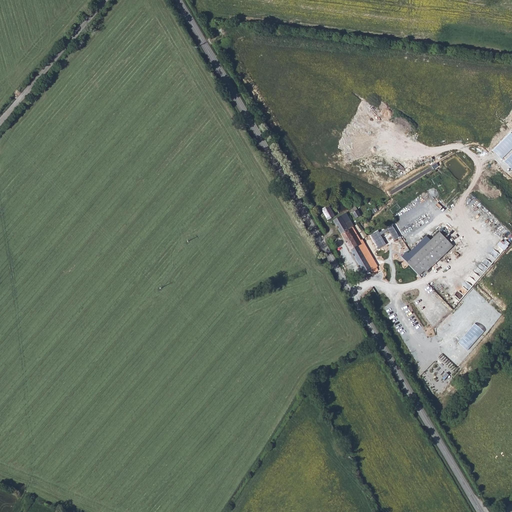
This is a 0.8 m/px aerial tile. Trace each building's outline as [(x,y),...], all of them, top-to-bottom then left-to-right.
[(329,205),(322,209),(328,220),(335,216),(329,205)] [(378,266),(371,254),(363,240),(362,239),(361,240),(353,228),(353,227),(354,226),(345,213),(333,221),(341,234),(350,250),(365,274),(368,272),(370,275),(378,270),(376,267),(378,266)] [(395,221),(403,235),(405,234),(397,220),(395,221)] [(399,237),(391,224),(381,229),(377,227),(364,235),(366,238),(363,240),(371,254),(399,237)] [(413,257),(412,257),(424,270),(426,271),(453,246),(439,232),(430,240),(427,236),(409,253),(411,256),(412,255),(413,257)] [(419,275),(424,270),(412,257),(413,257),(412,255),(411,256),(409,253),(407,252),(402,256),(419,275)]
